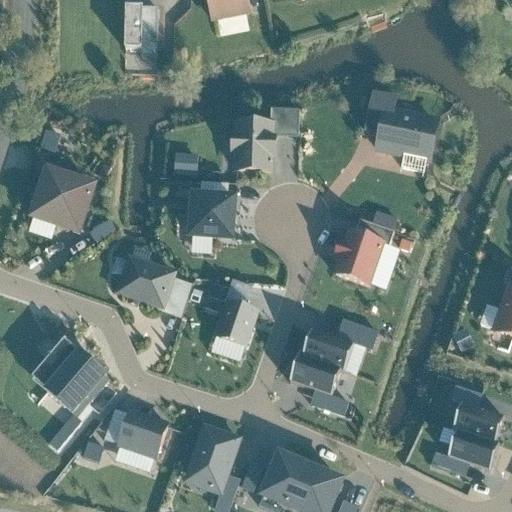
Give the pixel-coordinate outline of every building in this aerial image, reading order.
[(249,18),(246,0),(213,0),(218,24),(249,18)] [(159,78),(164,6),(149,6),(148,2),(131,2),(128,2),(126,64),(126,75),(159,78)] [(441,117),(388,107),(378,153),(431,164),(441,117)] [(272,127),(236,128),(238,176),(273,175),(272,127)] [(200,177),(200,155),(177,155),(176,177),(200,177)] [(104,181),(52,163),(33,218),(86,236),(104,181)] [(243,192),(195,191),(194,238),(242,239),(243,192)] [(374,288),(389,241),(350,230),(336,276),(374,288)] [(178,271),(131,256),(118,295),(166,309),(178,271)] [(511,286),(494,336),(511,342),(511,286)] [(257,307),(228,298),(215,341),(244,350),(257,307)] [(355,342),(316,327),(307,353),(340,364),(346,367),(355,342)] [(302,351),(293,380),(331,392),(340,364),(307,353),(302,351)] [(506,409),(475,398),(466,423),(496,434),(506,409)] [(169,426),(131,415),(120,451),(158,463),(169,426)] [(466,423),(456,452),(487,462),(496,434),(466,423)] [(222,485),(236,447),(200,434),(179,492),(215,505),(222,485)] [(256,511),(329,511),(337,495),(271,467),(252,510),(256,511)] [(228,511),(236,489),(222,485),(215,505),(212,511),(228,511)]
